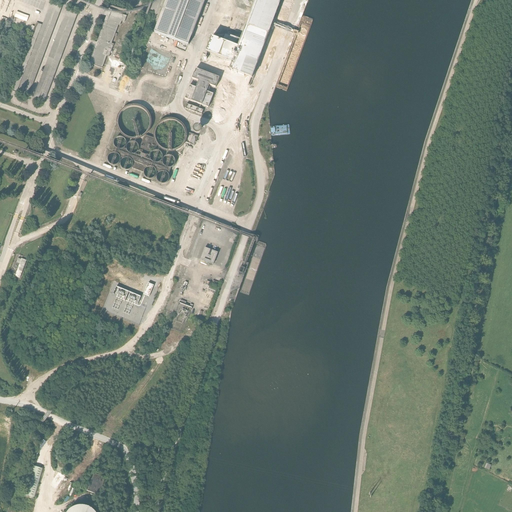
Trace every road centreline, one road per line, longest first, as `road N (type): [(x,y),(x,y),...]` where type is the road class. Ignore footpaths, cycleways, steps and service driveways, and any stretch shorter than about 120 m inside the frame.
road 1 (unknown): [(66,3),(31,105),(17,91),(50,0)]
road 2 (unknown): [(44,121),(78,17),(66,3)]
road 3 (unclassified): [(118,447),(0,399)]
